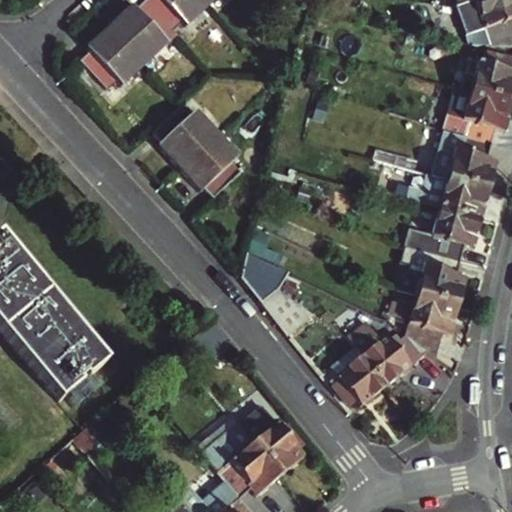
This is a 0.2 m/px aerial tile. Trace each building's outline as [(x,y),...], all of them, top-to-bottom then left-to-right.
[(131,8),(106,31),(86,50),(90,54),(81,63),(106,89),(114,82),(120,88),(141,68),(166,45),(161,39),(168,32),(179,22),(184,28),(206,8),(214,0),(146,0),(142,4),(134,12),(131,8)] [(448,0),(452,9),(465,4),(463,0),(448,0)] [(491,48),(511,48),(511,0),(477,0),(474,1),(491,48)] [(429,43),(408,37),(405,48),(415,51),(414,56),(426,59),(429,43)] [(474,94),(511,104),(511,73),(511,69),(511,58),(492,53),(489,65),(476,61),(472,77),(477,78),(473,94),(474,94)] [(451,119),(448,133),(492,145),(495,132),(504,134),(511,104),(474,94),(473,94),(466,123),(451,119)] [(178,170),(215,135),(194,113),(189,118),(179,107),(151,134),(160,144),(157,147),(178,170)] [(492,145),(448,133),(444,147),(459,151),(452,180),(489,191),(496,163),(488,160),(492,145)] [(237,158),(215,135),(178,170),(200,193),(204,189),(213,199),(239,174),(230,164),(237,158)] [(0,160),(0,184),(12,174),(0,160)] [(489,191),(452,180),(432,174),(428,191),(412,187),(409,200),(444,210),(481,220),(489,191)] [(481,220),(444,210),(437,236),(414,230),(409,248),(462,262),(466,246),(474,248),(481,220)] [(0,333),(58,404),(80,386),(77,384),(82,380),(84,383),(106,364),(0,237),(0,333)] [(462,262),(409,248),(405,264),(422,269),(415,296),(457,308),(465,278),(458,276),(462,262)] [(276,293),(261,306),(287,337),(312,317),(276,293)] [(404,339),(434,361),(441,334),(450,336),(457,308),(415,296),(404,339)] [(347,342),(360,358),(384,388),(409,368),(405,363),(411,358),(395,337),(388,342),(385,338),(379,343),(366,327),(347,342)] [(226,344),(216,332),(196,348),(205,359),(226,344)] [(384,388),(360,358),(336,377),(340,382),(334,387),(350,407),(356,402),(361,408),(384,388)] [(251,446),(279,479),(302,459),(296,452),(303,447),(285,427),(279,433),(273,427),(251,446)] [(279,479),(251,446),(227,467),(212,449),(202,457),(239,500),(250,490),(257,498),(279,479)] [(189,511),(170,488),(161,496),(175,511),(189,511)] [(224,511),(249,511),(239,500),(224,511)]
